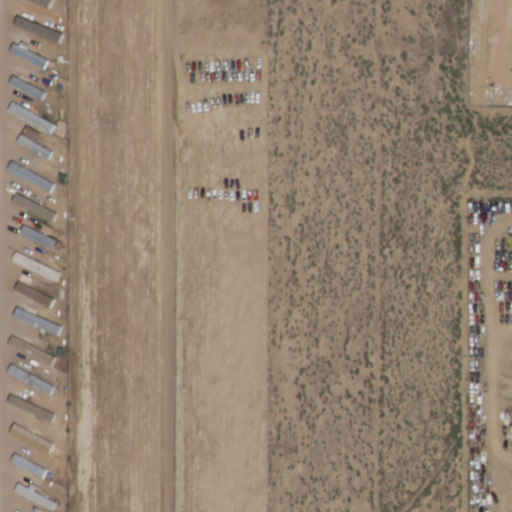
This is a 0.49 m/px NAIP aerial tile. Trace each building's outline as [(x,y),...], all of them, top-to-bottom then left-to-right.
[(22,0),(44,10),(48,2),(42,0),(22,0)] [(12,22),(54,45),(59,37),(17,14),(12,22)] [(44,60),(10,44),(6,52),(41,69),(44,60)] [(46,95),(9,77),(5,84),(42,103),(46,95)] [(52,125),(9,103),(5,111),(47,133),(52,125)] [(44,149),(11,136),(8,145),(41,158),(44,149)] [(6,199),(37,216),(41,209),(10,192),(6,199)] [(48,251),(53,242),(13,221),(8,230),(48,251)] [(14,261),(43,277),(47,269),(18,254),(14,261)] [(9,290),(52,311),(57,302),(13,281),(9,290)] [(49,324),(10,308),(7,316),(46,332),(49,324)] [(52,358),(9,336),(5,345),(47,367),(52,358)] [(52,387),(8,365),(4,374),(47,396),(52,387)] [(7,434),(46,454),(50,444),(11,424),(7,434)] [(38,479),(43,470),(11,453),(6,462),(38,479)] [(48,510),(52,504),(15,483),(11,490),(48,510)]
